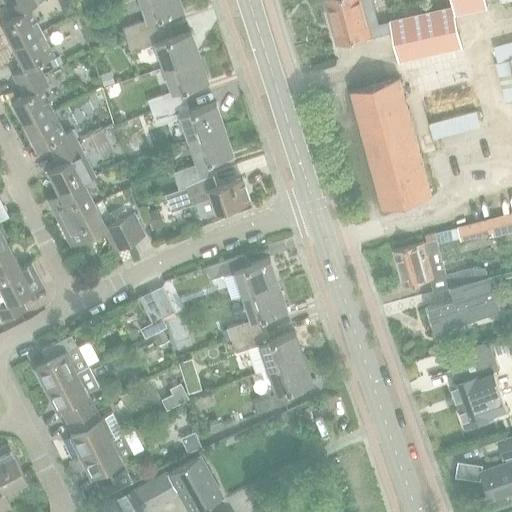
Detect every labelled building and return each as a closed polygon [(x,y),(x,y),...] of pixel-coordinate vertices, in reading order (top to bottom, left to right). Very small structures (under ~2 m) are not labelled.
[(13,43),(41,29),(30,7),(37,3),(35,0),(14,0),(6,4),(12,15),(0,21),(0,22),(6,34),(7,33),(13,43)] [(126,38),(161,26),(157,15),(183,6),(180,0),(139,0),(146,17),(122,25),(126,38)] [(327,0),(339,41),(372,32),(364,5),(374,2),(373,0),(327,0)] [(456,12),(458,12),(489,5),(488,0),(453,0),(455,6),(456,12)] [(464,48),(456,12),(455,6),(392,21),(401,62),(464,48)] [(163,66),(199,53),(190,28),(165,37),(161,26),(126,38),(130,50),(154,41),(163,66)] [(18,84),(42,72),(37,62),(53,53),(41,29),(13,43),(18,55),(17,56),(23,67),(12,72),(18,84)] [(151,110),(186,98),(182,87),(208,78),(199,53),(163,66),(171,89),(147,98),(151,110)] [(24,123),(52,108),(42,87),(48,84),(42,72),(18,84),(24,94),(11,101),(18,113),(19,113),(24,123)] [(383,205),(430,193),(399,76),(352,89),(383,205)] [(187,138),(224,125),(215,100),(190,109),(186,98),(151,110),(155,122),(179,114),(187,138)] [(53,152),(76,140),(71,129),(64,132),(52,108),(24,123),(34,141),(32,142),(35,147),(48,141),(53,152)] [(177,186),(212,171),(207,159),(233,150),(224,125),(187,138),(195,161),(171,169),(177,186)] [(82,179),(94,173),(76,140),(53,152),(59,162),(46,169),(53,182),(54,181),(59,191),(82,179)] [(216,184),(212,171),(177,186),(164,192),(170,209),(196,200),(200,212),(204,214),(250,198),(242,175),(216,184)] [(93,202),(83,181),(82,179),(59,191),(47,197),(59,220),(93,202)] [(130,242),(118,219),(105,225),(93,202),(59,220),(71,244),(104,227),(115,249),(130,242)] [(429,239),(395,248),(405,285),(431,278),(434,290),(451,285),(451,286),(490,276),(488,269),(472,266),(448,272),(442,248),(440,241),(463,235),(463,236),(497,227),(499,233),(511,229),(511,210),(427,233),(429,239)] [(118,219),(130,242),(144,234),(132,211),(118,219)] [(0,276),(21,266),(20,265),(15,254),(13,255),(7,243),(0,246),(0,276)] [(270,256),(243,265),(239,253),(229,257),(206,265),(211,277),(233,269),(242,294),(278,281),(270,256)] [(0,276),(0,297),(3,303),(0,304),(0,315),(2,318),(25,306),(20,295),(43,283),(31,260),(20,265),(21,266),(0,276)] [(490,276),(451,286),(454,298),(427,305),(435,335),(467,328),(464,319),(501,309),(492,275),(490,276)] [(232,338),(265,326),(261,315),(287,306),(278,281),(242,294),(250,319),(228,326),(232,338)] [(150,289),(163,315),(174,310),(162,284),(150,289)] [(152,321),(163,315),(150,289),(139,295),(152,321)] [(185,312),(168,317),(178,351),(196,346),(185,312)] [(165,325),(154,329),(160,341),(170,337),(165,325)] [(265,326),(232,338),(236,351),(249,347),(257,371),(267,368),(304,355),(295,329),(269,338),(265,326)] [(77,345),(71,333),(41,347),(47,359),(35,364),(46,385),(89,364),(79,345),(77,345)] [(494,336),(446,349),(456,380),(452,381),(466,422),(511,406),(511,401),(499,365),(504,363),(494,336)] [(193,354),(180,359),(190,389),(203,385),(193,354)] [(304,355),(267,368),(276,393),(253,400),(258,412),(291,400),(287,388),(312,379),(304,355)] [(88,391),(99,385),(89,364),(46,385),(56,406),(59,405),(65,416),(93,402),(88,391)] [(182,377),(171,382),(174,387),(162,393),(168,405),(191,392),(182,377)] [(112,438),(101,416),(95,406),(67,420),(73,431),(70,432),(80,453),(112,438)] [(196,427),(181,433),(188,448),(203,442),(196,427)] [(100,483),(128,469),(123,459),(133,454),(122,432),(112,438),(80,453),(91,474),(94,473),(100,483)] [(511,435),(500,440),(505,455),(506,455),(508,460),(483,469),(492,496),(511,489),(511,435)] [(0,505),(10,501),(4,490),(27,478),(8,441),(0,444),(0,505)] [(193,511),(224,495),(201,455),(169,472),(168,470),(119,497),(127,511),(137,511),(140,510),(141,511),(179,490),(191,511),(193,511)]
